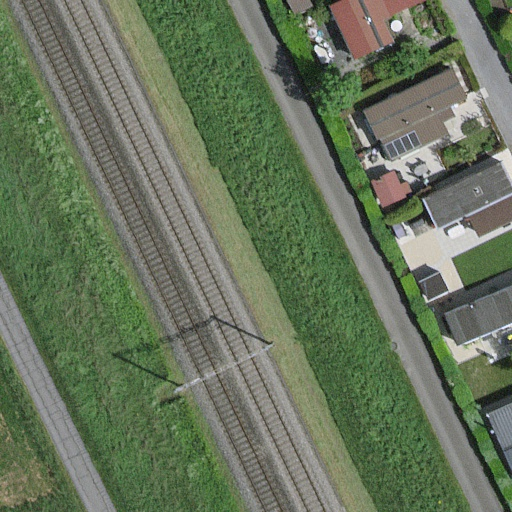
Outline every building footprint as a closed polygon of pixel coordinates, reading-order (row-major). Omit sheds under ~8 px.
[(330,0),(356,53),(400,32),(390,11),(412,0),(330,0)] [(453,48),(363,106),(408,176),(440,155),(421,126),(479,89),(453,48)] [(511,159),(508,150),(423,185),(436,217),(473,201),(483,224),(511,212),(511,159)] [(511,273),(440,305),(456,341),(511,316),(511,273)] [(511,393),(488,404),(511,455),(511,393)]
